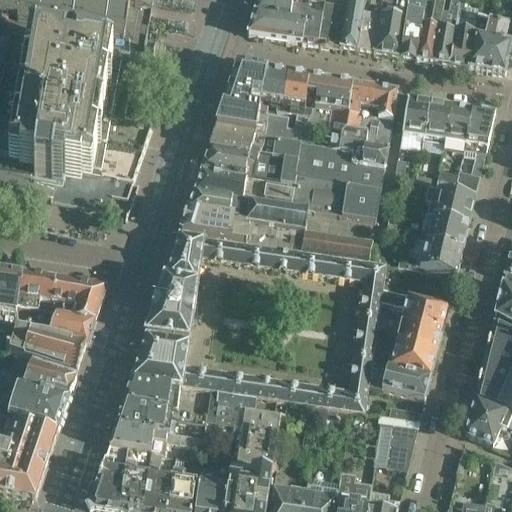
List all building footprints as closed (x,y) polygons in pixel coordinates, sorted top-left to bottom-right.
[(0,0),(0,196),(30,201),(28,213),(45,216),(48,203),(51,204),(50,207),(104,216),(104,213),(117,215),(116,223),(127,225),(139,188),(134,186),(152,132),(124,128),(134,69),(142,71),(141,75),(156,78),(156,73),(161,74),(165,50),(139,45),(144,16),(146,0),(0,0)] [(287,0),(260,0),(255,17),(305,25),(302,47),(317,50),(320,35),(311,33),(314,20),(311,19),(314,4),(287,0)] [(287,0),(314,4),(325,6),(325,0),(358,0),(357,9),(365,10),(363,19),(379,21),(380,19),(383,0),(287,0)] [(320,35),(317,50),(340,54),(349,0),(325,0),(325,6),(324,9),(320,35)] [(349,0),(340,54),(357,56),(363,19),(365,10),(357,9),(358,0),(349,0)] [(379,21),(373,59),(400,63),(406,22),(410,0),(397,0),(394,21),(380,19),(379,21)] [(424,18),(426,0),(410,0),(406,22),(400,63),(416,66),(423,23),(424,18)] [(439,33),(432,68),(448,71),(455,35),(460,3),(460,0),(451,0),(449,15),(442,14),(439,33)] [(423,23),(416,66),(432,68),(439,33),(442,14),(444,4),(436,2),(431,24),(423,23)] [(460,3),(455,35),(448,71),(463,73),(463,72),(468,73),(468,72),(469,72),(475,39),(478,24),(465,22),(467,10),(465,10),(465,4),(460,3)] [(496,25),(487,76),(505,79),(511,51),(511,17),(497,13),(494,25),(496,25)] [(255,17),(248,39),(302,48),(302,47),(305,25),(255,17)] [(363,19),(357,56),(373,59),(379,21),(363,19)] [(468,72),(468,73),(468,74),(487,76),(496,25),(494,25),(479,21),(479,22),(478,24),(475,39),(469,72),(468,72)] [(237,70),(216,132),(292,146),(295,133),(287,132),(289,121),(267,117),(269,106),(268,106),(270,93),(264,92),(267,75),(237,70)] [(270,93),(268,106),(278,107),(277,111),(273,110),(272,114),(289,117),(291,109),(285,109),(290,78),(267,75),(264,92),(270,93)] [(285,109),(291,109),(298,111),(297,118),(298,118),(311,120),(312,112),(305,112),(307,99),(309,82),(290,78),(285,109)] [(134,80),(131,96),(142,98),(145,82),(134,80)] [(307,99),(314,100),(316,100),(314,112),(315,112),(332,114),(348,117),(353,89),(309,82),(307,99)] [(353,89),(348,117),(359,119),(362,120),(370,121),(371,113),(374,92),(353,89)] [(371,113),(370,121),(378,122),(393,125),(398,96),(374,92),(371,113)] [(409,105),(404,139),(403,143),(411,145),(410,148),(422,151),(424,142),(431,108),(409,105)] [(431,108),(424,142),(421,155),(434,157),(435,148),(444,150),(445,145),(452,111),(431,108)] [(452,111),(445,145),(444,150),(453,151),(453,153),(464,155),(466,148),(473,114),(452,111)] [(329,137),(332,114),(315,112),(312,112),(311,120),(298,118),(295,133),(292,146),(307,149),(310,134),(329,137)] [(389,153),(393,125),(378,122),(370,121),(362,120),(359,119),(348,117),(332,114),(329,137),(366,144),(366,148),(389,153)] [(473,114),(466,148),(463,161),(477,163),(473,179),(480,180),(488,152),(496,118),(473,114)] [(266,160),(298,166),(301,148),(292,146),(216,132),(209,154),(258,161),(257,164),(265,165),(266,160)] [(389,153),(366,148),(366,144),(329,137),(327,152),(353,157),(351,167),(385,172),(386,172),(389,153)] [(297,180),(296,180),(347,190),(381,196),(385,172),(351,167),(353,157),(327,152),(307,149),(301,148),(298,166),(296,180),(297,180)] [(296,180),(298,166),(266,160),(265,165),(257,164),(258,161),(209,154),(202,175),(294,190),(296,180)] [(397,169),(395,178),(404,180),(406,170),(403,170),(397,169)] [(202,175),(195,196),(233,202),(233,203),(250,206),(291,212),(295,191),(202,175)] [(456,189),(458,180),(440,175),(438,185),(456,189)] [(456,189),(454,197),(475,202),(480,180),(473,179),(460,176),(456,189)] [(404,180),(395,178),(394,183),(414,188),(416,183),(404,180)] [(438,185),(417,179),(416,183),(414,188),(429,191),(435,192),(438,185)] [(291,212),(308,215),(376,226),(381,196),(347,190),(296,180),(295,191),(291,212)] [(456,189),(438,185),(435,192),(454,197),(456,189)] [(427,220),(432,221),(468,230),(475,202),(454,197),(435,192),(429,191),(425,206),(431,207),(427,220)] [(195,196),(188,216),(190,217),(189,218),(229,224),(246,227),(250,206),(233,203),(233,202),(195,196)] [(408,215),(410,207),(402,205),(400,213),(408,215)] [(180,240),(216,245),(216,244),(369,267),(373,246),(305,235),(308,215),(291,212),(250,206),(246,227),(229,224),(189,218),(190,217),(188,216),(188,217),(187,217),(184,225),(180,240)] [(423,246),(426,246),(462,255),(468,230),(432,221),(427,220),(423,235),(425,235),(423,246)] [(398,238),(400,229),(388,227),(386,235),(398,238)] [(383,297),(387,270),(369,267),(216,244),(216,245),(180,240),(132,384),(211,396),(217,397),(216,407),(240,411),(241,411),(274,416),(276,405),(318,412),(327,413),(365,418),(369,391),(373,367),(375,353),(376,344),(378,334),(380,321),(381,308),(383,297)] [(416,244),(412,256),(418,258),(416,269),(398,265),(397,271),(425,277),(427,273),(456,280),(462,255),(426,246),(423,246),(416,244)] [(23,276),(0,272),(0,314),(16,317),(17,312),(18,312),(23,276)] [(56,282),(23,276),(18,312),(50,316),(56,282)] [(455,281),(426,276),(423,288),(452,294),(455,281)] [(95,324),(107,290),(56,282),(50,316),(95,324)] [(502,289),(495,321),(499,323),(498,324),(511,331),(511,292),(507,290),(505,289),(502,289)] [(404,314),(401,326),(442,336),(448,312),(440,310),(420,305),(383,297),(381,308),(404,314)] [(14,333),(48,340),(87,350),(95,324),(50,316),(18,312),(17,312),(16,317),(14,333)] [(398,339),(396,349),(436,359),(442,336),(401,326),(380,321),(378,334),(398,339)] [(511,337),(493,327),(475,402),(475,403),(511,418),(511,337)] [(24,362),(32,364),(77,380),(77,379),(86,352),(87,350),(48,340),(14,333),(4,331),(0,348),(0,355),(9,358),(16,360),(24,362)] [(394,357),(390,372),(430,382),(436,359),(396,349),(376,344),(375,353),(394,357)] [(7,374),(13,386),(69,402),(77,380),(32,364),(24,362),(16,360),(13,372),(7,374)] [(369,391),(381,394),(425,405),(430,382),(390,372),(373,367),(369,391)] [(0,418),(8,422),(8,423),(15,425),(58,436),(69,402),(13,386),(7,374),(0,373),(0,374),(0,418)] [(132,384),(125,407),(207,418),(211,396),(132,384)] [(211,396),(207,418),(206,426),(237,431),(240,411),(216,407),(217,397),(211,396)] [(511,418),(475,403),(466,440),(493,451),(501,433),(511,437),(511,418)] [(125,407),(117,430),(173,438),(175,424),(205,430),(206,426),(207,418),(125,407)] [(229,479),(224,511),(267,511),(273,475),(276,475),(284,417),(274,416),(241,411),(230,479),(229,479)] [(325,423),(327,413),(318,412),(317,422),(325,423)] [(419,426),(422,417),(391,412),(389,421),(419,426)] [(389,421),(382,420),(381,426),(392,428),(418,431),(419,426),(389,421)] [(0,463),(0,498),(31,504),(35,505),(35,504),(36,504),(58,436),(15,425),(3,464),(0,463)] [(391,438),(392,428),(381,426),(374,473),(385,475),(386,472),(388,460),(389,449),(391,438)] [(415,442),(418,431),(392,428),(391,438),(415,442)] [(117,430),(109,452),(129,455),(151,458),(165,461),(167,447),(203,452),(204,443),(173,438),(117,430),(116,430),(117,430)] [(415,442),(391,438),(389,449),(413,453),(415,442)] [(413,453),(389,449),(388,460),(410,463),(413,453)] [(109,452),(103,473),(89,511),(120,511),(129,455),(109,452)] [(473,464),(475,456),(463,452),(461,461),(473,464)] [(129,455),(120,511),(143,511),(150,472),(151,458),(129,455)] [(410,463),(388,460),(386,472),(408,475),(410,463)] [(193,511),(197,487),(200,466),(175,462),(174,471),(174,475),(168,511),(193,511)] [(511,471),(496,465),(493,479),(511,482),(511,471)] [(168,511),(174,475),(150,472),(143,511),(168,511)] [(200,487),(195,511),(224,511),(229,479),(213,477),(202,475),(200,487)] [(274,488),(270,511),(302,511),(306,494),(286,491),(288,477),(276,475),(274,488)] [(340,508),(339,511),(368,511),(372,490),(354,487),(355,480),(344,479),(340,508)] [(306,494),(302,511),(335,511),(337,504),(338,493),(321,490),(320,496),(306,494)] [(485,511),(486,508),(486,507),(489,491),(481,490),(477,507),(474,506),(472,511),(485,511)] [(369,511),(397,511),(398,510),(399,509),(388,507),(389,504),(371,500),(369,511)]
